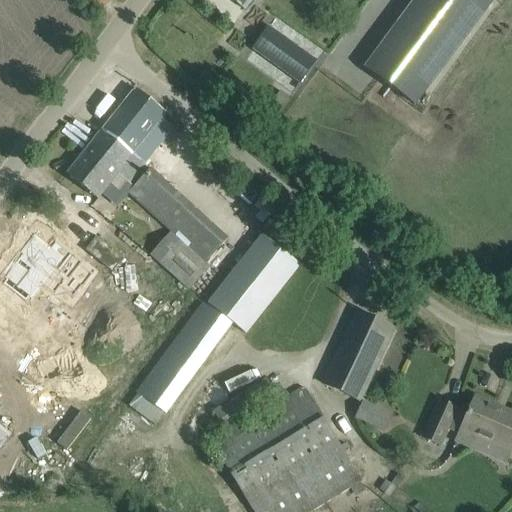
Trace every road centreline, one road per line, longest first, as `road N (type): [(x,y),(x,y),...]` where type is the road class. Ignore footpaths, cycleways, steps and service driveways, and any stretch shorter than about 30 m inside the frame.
road 1 (unclassified): [(511,339),(466,328),(412,292),(106,42)]
road 2 (unclassified): [(0,181),(106,42)]
